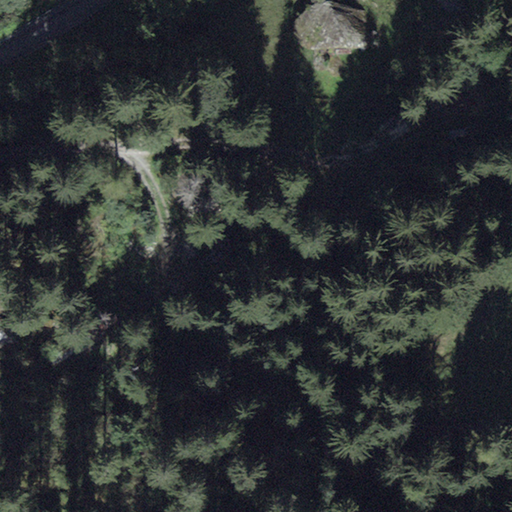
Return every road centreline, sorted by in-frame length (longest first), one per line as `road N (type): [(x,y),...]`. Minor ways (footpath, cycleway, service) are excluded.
road 1 (track): [(0,133),(145,164),(166,177),(190,236),(216,249),(282,242),(511,162)]
road 2 (tertiary): [(112,0),(0,63)]
